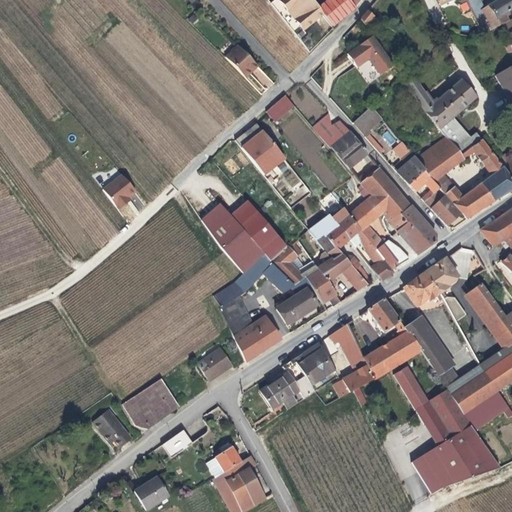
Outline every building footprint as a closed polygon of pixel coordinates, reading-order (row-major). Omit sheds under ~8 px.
[(276,0),(269,7),(292,36),(319,14),(312,6),(306,0),(276,0)] [(348,5),(344,0),(319,0),(312,6),(319,14),(326,24),(348,5)] [(468,0),(483,31),(490,27),(487,20),(477,0),(468,0)] [(482,0),(477,0),(487,20),(504,9),(506,8),(508,12),(511,10),(511,0),(494,0),(485,6),(482,0)] [(460,4),(462,12),(470,10),(468,2),(460,4)] [(487,20),(490,27),(498,23),(503,21),(509,18),(504,9),(487,20)] [(368,13),(364,18),(369,26),(375,19),(368,13)] [(503,21),(498,23),(503,33),(508,30),(503,21)] [(393,65),(372,35),(346,53),(356,67),(368,59),(379,75),(393,65)] [(235,46),(223,58),(243,79),(255,67),(235,46)] [(511,61),(495,71),(511,103),(511,61)] [(414,74),(406,80),(423,104),(446,131),(451,138),(459,149),(470,141),(479,134),(475,129),(469,133),(452,113),(476,93),(460,75),(431,100),(414,74)] [(285,90),(266,106),(274,117),(294,101),(285,90)] [(370,101),(356,113),(367,124),(380,113),(370,101)] [(345,124),(339,118),(330,117),(327,107),(311,120),(329,143),(330,142),(348,164),(362,153),(366,150),(345,124)] [(356,113),(351,118),(364,133),(368,129),(370,127),(367,124),(356,113)] [(255,120),(234,136),(241,143),(261,127),(255,120)] [(261,127),(241,143),(263,171),(283,154),(261,127)] [(368,129),(364,133),(385,155),(388,152),(368,129)] [(381,136),(391,146),(396,140),(387,130),(381,136)] [(415,155),(424,166),(439,184),(462,210),(466,215),(486,201),(511,185),(511,176),(504,165),(495,154),(479,134),(470,141),(492,170),(463,192),(442,170),(463,154),(459,149),(451,138),(446,131),(415,155)] [(402,156),(393,164),(408,181),(424,166),(415,155),(409,148),(404,152),(408,157),(405,160),(402,156)] [(370,155),(366,150),(362,153),(366,158),(370,155)] [(377,164),(375,161),(369,166),(371,169),(377,164)] [(360,178),(371,191),(372,190),(379,198),(385,193),(398,209),(408,201),(377,164),(371,169),(364,175),(360,178)] [(361,172),(364,175),(371,169),(369,166),(361,172)] [(424,166),(408,181),(415,190),(419,186),(417,184),(423,179),(425,182),(430,187),(421,195),(423,197),(439,184),(424,166)] [(121,174),(103,188),(119,209),(131,200),(129,198),(135,193),(121,174)] [(462,210),(439,184),(423,197),(447,222),(462,210)] [(371,191),(347,209),(359,225),(365,220),(383,207),(384,205),(379,198),(372,190),(371,191)] [(385,193),(379,198),(384,205),(383,207),(396,225),(405,218),(398,209),(385,193)] [(200,215),(218,241),(239,266),(261,248),(220,199),(200,215)] [(408,201),(398,209),(405,218),(396,225),(417,249),(434,237),(434,231),(408,201)] [(342,202),(329,212),(347,235),(353,242),(359,237),(371,254),(378,249),(372,241),(359,225),(347,209),(342,202)] [(511,205),(480,226),(493,242),(500,237),(504,243),(508,241),(511,246),(511,205)] [(327,210),(307,225),(318,239),(329,254),(339,248),(336,245),(347,235),(329,212),(327,210)] [(365,220),(359,225),(372,241),(381,236),(365,220)] [(307,225),(297,235),(306,248),(314,242),(318,239),(307,225)] [(372,241),(378,249),(382,253),(391,265),(409,254),(396,241),(386,234),(381,236),(372,241)] [(300,248),(293,239),(288,243),(295,253),(300,248)] [(314,242),(306,248),(313,260),(318,257),(320,260),(324,258),(314,242)] [(288,243),(270,258),(291,280),(302,273),(291,262),(293,260),(291,257),(295,253),(288,243)] [(261,248),(239,266),(241,268),(238,271),(227,277),(212,284),(217,296),(218,299),(226,315),(232,328),(251,318),(238,289),(242,286),(262,270),(281,290),(287,287),(291,280),(270,258),(261,248)] [(314,267),(300,248),(295,253),(291,257),(293,260),(291,262),(302,273),(303,272),(305,271),(306,272),(314,267)] [(318,257),(313,260),(317,265),(338,297),(341,296),(337,289),(341,286),(333,272),(341,268),(357,286),(366,280),(353,265),(346,257),(339,248),(329,254),(324,258),(320,260),(318,257)] [(378,249),(371,254),(374,258),(382,253),(378,249)] [(511,255),(508,252),(502,257),(502,258),(511,268),(511,255)] [(352,253),(346,257),(353,265),(358,261),(352,253)] [(374,258),(369,262),(380,275),(392,267),(391,265),(382,253),(374,258)] [(457,272),(444,254),(424,269),(441,294),(454,316),(465,310),(454,293),(445,292),(442,287),(449,281),(447,279),(457,272)] [(317,265),(314,267),(306,272),(305,271),(303,272),(311,283),(321,299),(327,296),(331,302),(338,297),(317,265)] [(441,294),(424,269),(403,283),(416,301),(426,294),(428,297),(435,291),(438,296),(441,294)] [(302,273),(291,280),(287,287),(291,285),(296,292),(275,304),(284,320),(316,301),(306,285),(311,283),(303,272),(302,273)] [(511,321),(481,279),(467,288),(501,333),(503,331),(508,338),(506,340),(511,348),(494,360),(483,367),(495,386),(511,374),(511,321)] [(501,333),(467,288),(463,292),(496,336),(501,333)] [(391,306),(384,294),(366,305),(382,327),(393,319),(397,324),(395,326),(400,331),(362,353),(365,360),(372,374),(419,346),(403,324),(391,306)] [(233,331),(245,356),(264,344),(262,342),(265,340),(267,342),(280,333),(267,310),(233,331)] [(440,350),(449,362),(453,359),(421,312),(417,315),(440,350)] [(462,381),(457,373),(449,362),(440,350),(417,315),(403,324),(419,346),(445,386),(461,409),(495,386),(483,367),(462,381)] [(336,371),(316,338),(300,348),(303,354),(294,359),(291,354),(282,361),(284,366),(286,368),(272,377),(260,385),(270,403),(280,396),(289,391),(298,386),(303,393),(336,371)] [(506,340),(478,358),(483,367),(494,360),(511,348),(506,340)] [(220,343),(197,357),(209,374),(231,360),(220,343)] [(303,354),(300,348),(291,354),(294,359),(303,354)] [(483,367),(478,358),(457,373),(462,381),(483,367)] [(372,374),(365,360),(340,374),(347,387),(351,385),(357,382),(372,374)] [(413,408),(426,399),(402,365),(390,374),(413,408)] [(286,368),(284,366),(271,374),(272,377),(286,368)] [(160,374),(122,398),(136,418),(146,421),(177,401),(160,374)] [(360,388),(357,382),(351,385),(354,391),(360,388)] [(469,421),(461,409),(445,386),(426,399),(450,433),(469,421)] [(365,398),(360,388),(354,391),(359,400),(365,398)] [(285,405),(294,399),(289,391),(280,396),(285,405)] [(437,442),(450,433),(426,399),(413,408),(437,442)] [(107,453),(121,441),(98,413),(83,426),(107,453)] [(450,433),(437,442),(422,451),(422,452),(440,482),(498,463),(469,421),(450,433)] [(178,429),(157,445),(168,459),(187,443),(178,429)] [(245,456),(235,463),(226,448),(201,464),(208,478),(207,479),(225,511),(235,511),(259,498),(243,470),(251,466),(245,456)] [(429,489),(440,482),(422,452),(422,451),(412,457),(413,458),(429,488),(429,489)] [(139,508),(163,495),(152,476),(128,490),(139,508)]
